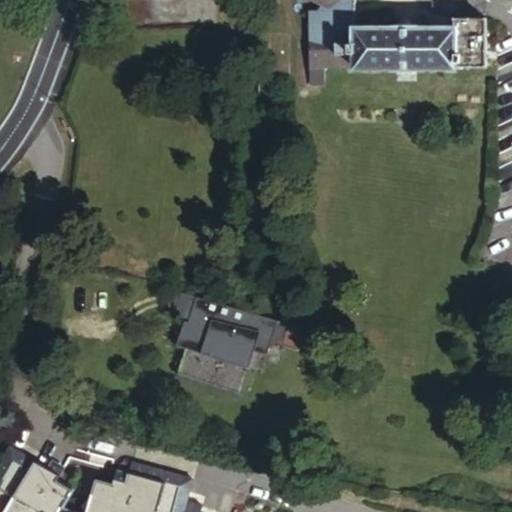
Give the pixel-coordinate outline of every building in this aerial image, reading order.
[(317,0),(326,4),(321,12),(314,12),(314,68),(491,68),(488,20),(456,19),(456,29),(357,29),(356,0),(317,0)] [(150,282),(145,308),(163,311),(167,312),(172,287),(150,282)] [(254,304),(172,287),(167,312),(163,311),(157,337),(165,338),(160,364),(223,378),(229,352),(244,356),(250,327),(262,329),(266,307),(254,304)] [(145,419),(114,411),(110,424),(141,432),(145,419)] [(48,445),(14,423),(0,443),(0,511),(52,511),(53,500),(74,467),(59,457),(62,453),(48,445)] [(54,436),(48,445),(62,453),(66,446),(54,436)] [(226,511),(228,507),(200,499),(203,488),(187,483),(195,461),(135,443),(132,453),(121,450),(116,462),(98,458),(94,471),(83,480),(89,488),(81,511),(152,511),(160,489),(183,497),(178,511),(226,511)]
